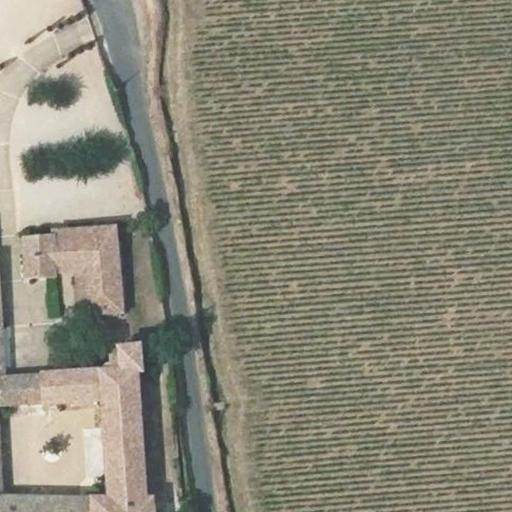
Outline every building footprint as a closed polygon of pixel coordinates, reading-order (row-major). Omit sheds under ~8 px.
[(25,239),(24,255),(25,282),(56,280),(57,276),(77,275),(79,311),(85,311),(86,320),(122,315),(117,231),(51,236),(52,238),(25,239)] [(24,283),(26,320),(56,319),(54,281),(24,283)] [(108,499),(5,499),(3,483),(0,482),(0,511),(154,511),(154,503),(147,502),(138,377),(144,376),(142,349),(119,351),(118,359),(111,360),(112,372),(40,379),(42,407),(102,404),(108,499)] [(42,407),(40,379),(27,380),(29,408),(42,407)] [(0,382),(0,409),(29,408),(27,380),(5,382),(0,382)]
